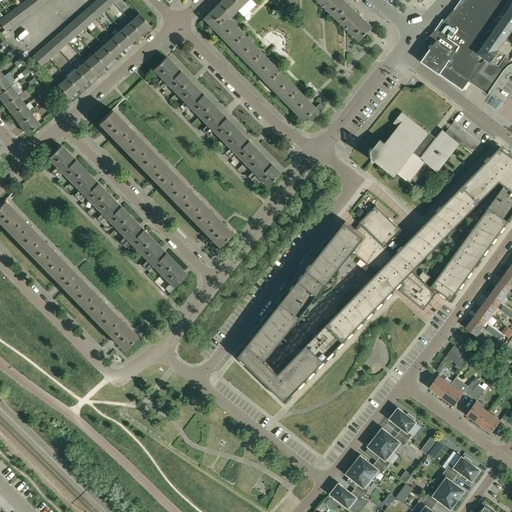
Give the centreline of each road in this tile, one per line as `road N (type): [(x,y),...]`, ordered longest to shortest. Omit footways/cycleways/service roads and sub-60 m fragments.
road 1 (residential): [(196,381),(355,180),(320,151)]
road 2 (residential): [(217,279),(61,123)]
road 3 (residential): [(159,348),(126,375),(110,374),(0,263)]
road 4 (residential): [(315,156),(177,23)]
road 5 (residential): [(404,383),(511,239)]
road 6 (residential): [(325,482),(196,381)]
road 7 (residential): [(217,279),(315,156)]
road 8 (residential): [(61,123),(177,23)]
road 9 (residential): [(511,141),(400,53)]
road 10 (residential): [(325,482),(404,383)]
road 11 (residential): [(506,458),(404,383)]
road 12 (residential): [(320,151),(400,53)]
